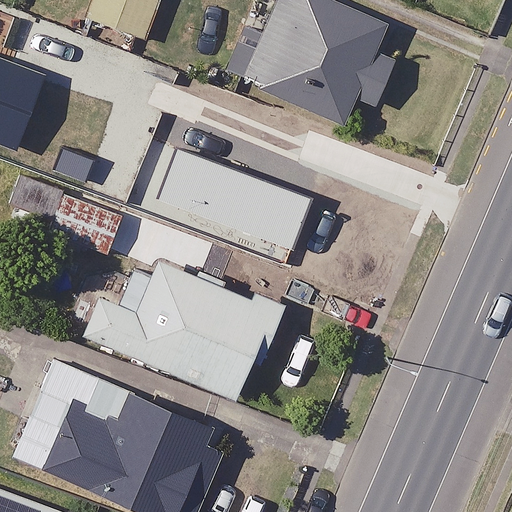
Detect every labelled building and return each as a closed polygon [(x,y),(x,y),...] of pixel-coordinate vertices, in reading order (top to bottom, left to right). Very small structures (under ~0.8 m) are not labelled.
[(158,0),(92,0),(87,15),(145,36),(158,0)] [(385,20),(340,0),(258,0),(228,69),(342,120),(354,93),(375,102),(394,59),(372,49),(385,20)] [(301,160),(165,102),(127,191),(300,265),(328,199),(291,183),(301,160)] [(123,212),(65,190),(50,229),(108,251),(123,212)] [(282,307),(159,255),(136,309),(100,293),(84,331),(235,394),(251,355),(260,359),(282,307)] [(195,511),(230,434),(57,359),(17,452),(155,511),(195,511)] [(67,511),(0,487),(0,511),(67,511)]
